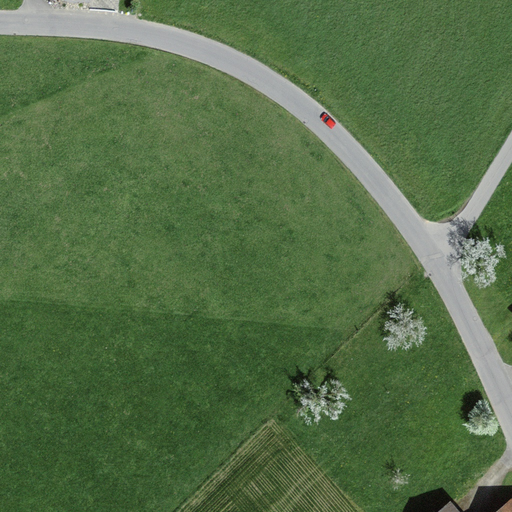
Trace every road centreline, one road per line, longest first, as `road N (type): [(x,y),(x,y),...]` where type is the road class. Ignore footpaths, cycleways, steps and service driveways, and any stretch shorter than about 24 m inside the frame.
road 1 (unclassified): [(0,21),(140,30),(229,58),(333,134),(431,250)]
road 2 (unclassified): [(431,250),(511,419)]
road 3 (unclassified): [(511,145),(474,207),(431,250)]
